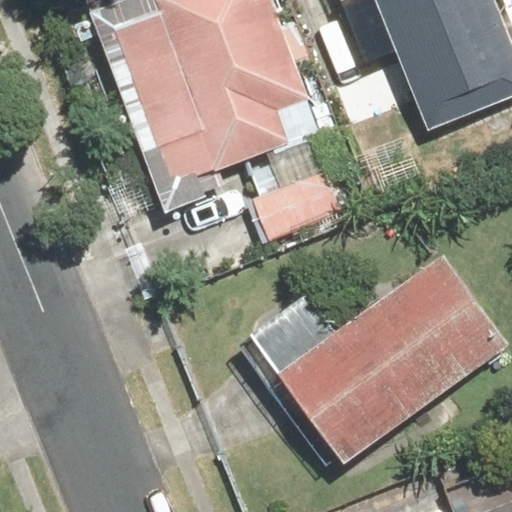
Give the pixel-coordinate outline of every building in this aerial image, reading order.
[(305,103),(266,0),(149,0),(155,16),(110,32),(169,190),(289,145),(277,114),(305,103)] [(511,57),(489,0),(369,0),(423,133),(511,98),(511,57)] [(257,243),(339,213),(325,173),(243,203),(257,243)] [(436,254),(271,378),(339,468),(504,344),(436,254)] [(511,511),(511,502),(487,511),(511,511)]
